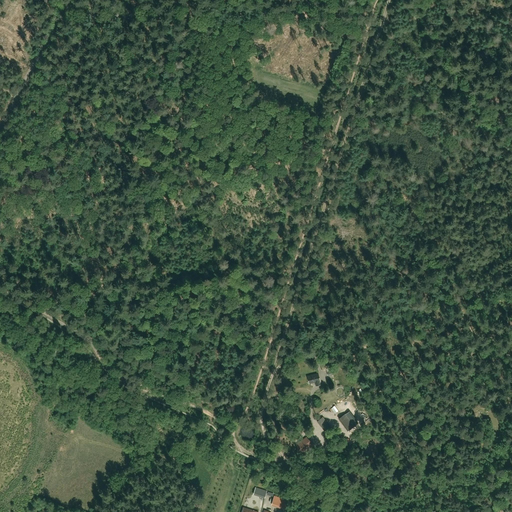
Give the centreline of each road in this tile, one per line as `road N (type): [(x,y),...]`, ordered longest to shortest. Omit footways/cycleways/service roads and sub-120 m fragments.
road 1 (track): [(261,425),(388,0)]
road 2 (track): [(0,290),(81,334),(118,375),(213,415),(251,455),(284,459)]
road 3 (track): [(62,14),(224,21),(311,0)]
road 4 (track): [(315,493),(411,501),(476,472),(500,430)]
